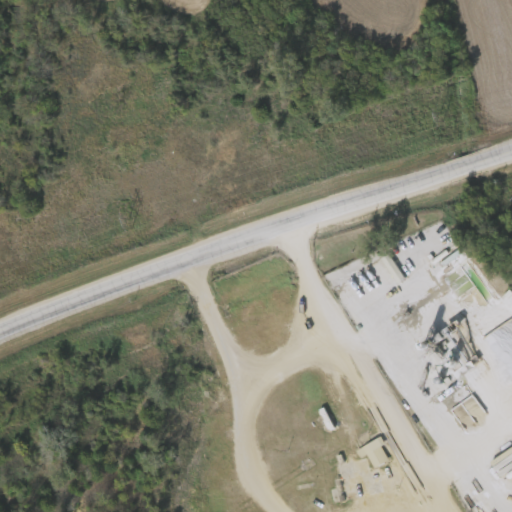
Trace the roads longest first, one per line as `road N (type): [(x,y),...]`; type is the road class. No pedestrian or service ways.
road 1 (primary): [(511,154),(0,335)]
road 2 (residential): [(447,511),(316,311),(296,225)]
